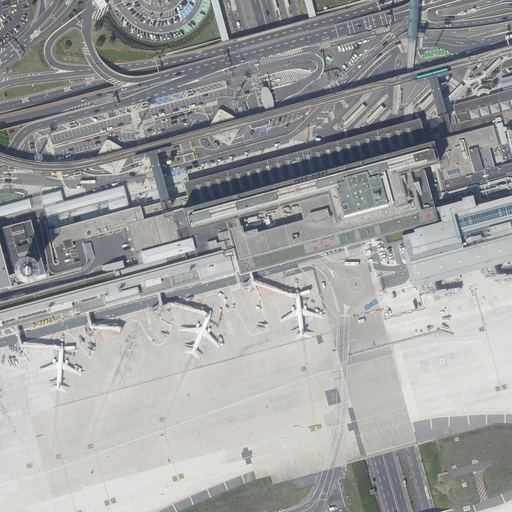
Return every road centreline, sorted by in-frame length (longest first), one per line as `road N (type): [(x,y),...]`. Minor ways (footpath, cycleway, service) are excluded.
road 1 (unclassified): [(428,511),(293,0)]
road 2 (trunk): [(403,511),(272,27)]
road 3 (unclassified): [(53,182),(138,177),(289,137),(393,45),(511,34)]
road 4 (unclassified): [(234,0),(332,293)]
road 5 (trunk): [(255,0),(332,293)]
road 6 (trunk): [(332,293),(392,511)]
road 7 (primary): [(0,159),(32,127),(132,99),(195,70)]
road 8 (secondary): [(375,7),(174,62)]
road 9 (primary): [(195,70),(379,18)]
road 10 (tertiary): [(174,62),(0,108)]
road 11 (primary): [(0,123),(166,77)]
